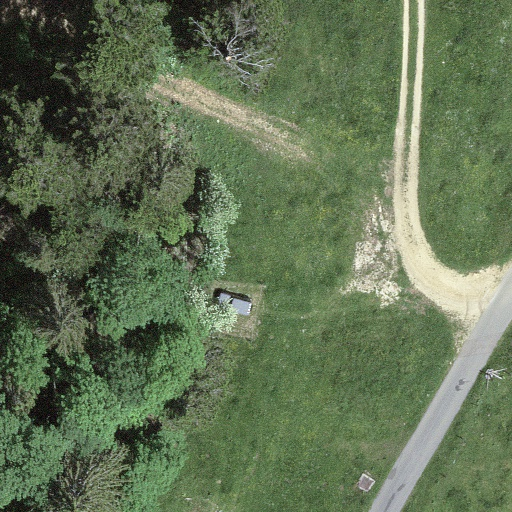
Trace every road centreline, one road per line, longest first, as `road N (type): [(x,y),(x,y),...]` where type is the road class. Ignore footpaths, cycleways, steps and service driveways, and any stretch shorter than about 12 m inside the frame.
road 1 (track): [(507,301),(457,299),(429,286),(413,252),(404,201),(408,0)]
road 2 (unclassified): [(511,293),(385,511)]
